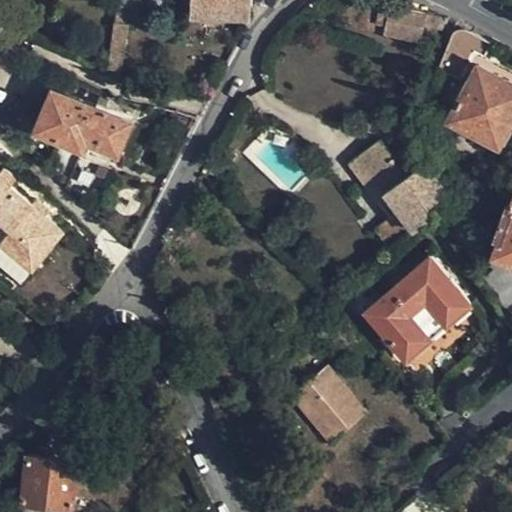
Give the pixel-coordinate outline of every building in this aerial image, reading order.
[(117,7),(128,8),(136,9),(136,0),(117,0),(116,6),(117,7)] [(229,0),(192,0),(192,14),(229,15),(229,0)] [(229,0),(229,15),(251,16),(251,0),(229,0)] [(427,10),(390,3),(383,34),(421,41),(425,20),(427,10)] [(128,8),(117,7),(113,23),(127,23),(128,8)] [(429,11),(427,10),(425,20),(442,29),(446,19),(444,18),(429,11)] [(103,74),(118,82),(129,24),(127,23),(113,23),(103,74)] [(488,40),(464,28),(453,31),(438,67),(467,82),(448,118),(499,145),(511,120),(511,79),(478,62),(490,41),(488,40)] [(36,127),(86,147),(89,138),(121,152),(134,119),(53,85),(48,100),(29,92),(20,116),(38,123),(36,127)] [(380,137),(348,161),(392,215),(401,209),(415,228),(436,213),(429,203),(447,189),(426,161),(408,144),(394,155),(380,137)] [(124,152),(121,152),(89,138),(86,147),(85,149),(119,163),(124,152)] [(224,166),(214,160),(209,171),(218,177),(224,166)] [(0,219),(7,226),(0,234),(0,241),(29,266),(59,230),(41,214),(30,204),(30,203),(9,182),(14,177),(0,165),(0,219)] [(36,197),(30,203),(30,204),(41,214),(47,207),(36,197)] [(506,203),(495,233),(500,235),(494,250),(511,256),(511,200),(510,205),(506,203)] [(0,265),(17,280),(29,266),(0,241),(0,234),(7,226),(0,219),(0,265)] [(511,266),(511,256),(494,250),(491,259),(511,266)] [(422,267),(388,298),(407,317),(440,287),(422,267)] [(330,303),(323,308),(334,319),(340,313),(330,303)] [(348,322),(331,337),(345,354),(352,348),(350,345),(356,340),(358,337),(348,322)] [(327,364),(294,392),(333,439),(367,410),(327,364)] [(24,498),(60,501),(74,502),(75,491),(87,491),(89,473),(77,472),(78,458),(28,453),(24,498)] [(124,509),(145,486),(147,482),(121,458),(106,474),(105,492),(124,509)] [(87,491),(105,492),(106,474),(89,473),(87,491)] [(78,511),(80,504),(74,502),(60,501),(59,511),(65,511),(78,511)]
